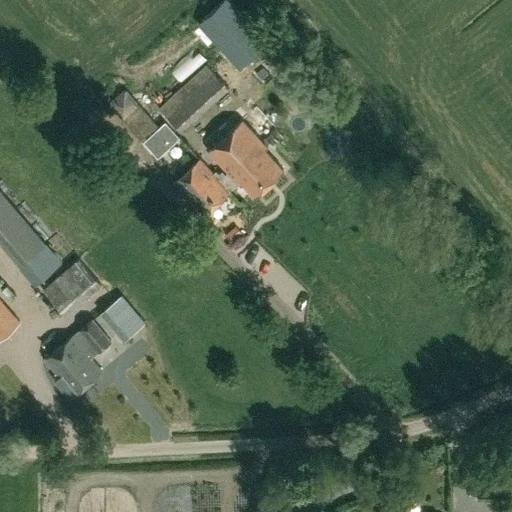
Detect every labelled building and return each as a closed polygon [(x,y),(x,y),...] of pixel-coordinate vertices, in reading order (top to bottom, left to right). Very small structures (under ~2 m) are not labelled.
[(206,64),(158,108),(180,132),(228,89),(206,64)] [(157,124),(139,104),(125,116),(124,117),(143,138),(157,124)] [(223,170),(219,173),(217,170),(214,172),(200,157),(173,181),(205,215),(231,191),(230,189),(239,182),(240,184),(242,182),(254,195),(283,168),(264,148),(267,146),(243,119),(209,150),(229,171),(226,173),(223,170)] [(166,121),(155,131),(169,146),(180,136),(166,121)] [(46,241),(0,186),(0,239),(21,264),(46,241)] [(242,234),(235,226),(226,233),(233,241),(242,234)] [(79,258),(61,273),(43,288),(66,315),(103,285),(79,258)] [(114,316),(129,304),(121,295),(115,300),(106,307),(113,317),(114,316)] [(0,338),(21,320),(0,296),(0,338)] [(112,340),(94,317),(74,335),(91,355),(98,351),(98,352),(112,340)] [(103,370),(91,355),(74,335),(45,358),(59,375),(55,379),(69,397),(103,370)] [(307,511),(306,501),(289,503),(289,511),(307,511)]
